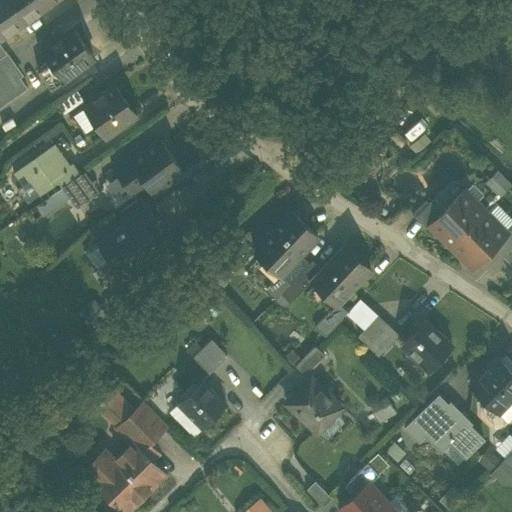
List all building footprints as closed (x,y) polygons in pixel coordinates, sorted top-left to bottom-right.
[(0,0),(0,35),(1,37),(24,21),(9,0),(0,0)] [(9,0),(24,21),(53,0),(9,0)] [(42,49),(50,61),(62,79),(93,57),(72,27),(55,39),(51,33),(37,43),(42,49)] [(0,84),(10,99),(26,87),(11,66),(15,64),(6,52),(0,56),(0,84)] [(97,123),(105,135),(136,113),(115,83),(84,105),(97,123)] [(10,99),(0,84),(0,105),(2,104),(3,105),(10,99)] [(84,99),(76,88),(57,102),(64,113),(84,99)] [(85,132),(97,123),(84,105),(72,113),(85,132)] [(424,132),(409,146),(415,154),(431,140),(424,132)] [(143,181),(151,192),(174,175),(183,169),(179,163),(160,137),(143,150),(140,145),(111,165),(130,191),(143,181)] [(29,180),(39,194),(57,181),(61,186),(80,173),(72,162),(70,164),(55,143),(15,172),(23,184),(29,180)] [(174,175),(181,184),(207,164),(197,150),(179,163),(183,169),(174,175)] [(511,184),(511,181),(498,168),(484,182),(500,197),(511,184)] [(85,169),(80,173),(88,183),(85,185),(69,197),(76,207),(100,190),(85,169)] [(61,186),(69,197),(85,185),(88,183),(80,173),(61,186)] [(473,181),(464,189),(475,201),(484,192),(473,181)] [(44,215),(69,197),(61,186),(36,204),(44,215)] [(430,224),(451,245),(485,211),(475,201),(464,189),(445,209),(430,224)] [(124,225),(130,233),(143,224),(146,229),(158,220),(142,197),(116,216),(123,226),(124,225)] [(416,215),(427,226),(430,224),(445,209),(434,197),(416,215)] [(511,216),(496,200),(485,211),(506,232),(511,226),(511,216)] [(260,266),(274,280),(280,274),(281,274),(300,254),(318,235),(291,210),(254,249),(265,260),(260,266)] [(506,232),(485,211),(451,245),(472,266),(493,245),(506,232)] [(111,262),(124,281),(140,270),(137,266),(161,249),(146,229),(143,224),(130,233),(124,225),(123,226),(104,240),(98,244),(108,259),(107,260),(109,263),(111,262)] [(493,245),(503,255),(511,245),(511,226),(506,232),(493,245)] [(323,284),(339,301),(340,301),(370,269),(345,245),(330,262),(328,260),(321,267),(311,279),(312,280),(320,287),(323,284)] [(511,245),(503,255),(511,264),(511,245)] [(290,283),(292,281),(309,263),(300,254),(281,274),(290,283)] [(313,259),(309,263),(292,281),(301,290),(312,280),(311,279),(321,267),(313,259)] [(280,274),(274,280),(266,288),(276,298),(290,283),(281,274),(280,274)] [(290,283),(276,298),(285,307),(301,290),(292,281),(290,283)] [(94,327),(108,315),(94,297),(80,309),(94,327)] [(360,298),(348,310),(346,312),(364,329),(378,314),(360,298)] [(346,312),(348,310),(338,302),(329,311),(338,320),(346,312)] [(338,320),(329,311),(328,311),(314,326),(324,335),(338,320)] [(361,332),(371,342),(388,324),(378,314),(364,329),(361,332)] [(401,344),(427,369),(452,343),(426,318),(401,344)] [(398,334),(388,324),(371,342),(382,352),(398,334)] [(203,346),(219,362),(228,353),(212,337),(203,346)] [(295,365),(305,374),(324,354),(315,345),(295,365)] [(194,356),(209,372),(219,362),(203,346),(194,356)] [(470,383),(498,410),(511,397),(511,394),(511,369),(497,355),(470,383)] [(286,402),(317,431),(319,429),(340,407),(342,405),(322,386),(321,387),(310,377),(286,402)] [(201,378),(178,400),(202,425),(225,402),(201,378)] [(132,413),(137,408),(114,386),(95,405),(116,426),(124,417),(130,412),(132,413)] [(450,441),(465,455),(483,437),(468,423),(470,421),(449,401),(447,403),(438,393),(405,427),(419,440),(425,433),(433,425),(450,441)] [(397,413),(387,395),(370,404),(379,422),(397,413)] [(511,397),(498,410),(507,419),(511,413),(511,397)] [(124,417),(149,443),(168,424),(145,400),(137,408),(132,413),(130,412),(124,417)] [(194,433),(202,425),(178,400),(170,409),(194,433)] [(340,407),(319,429),(329,438),(349,416),(340,407)] [(116,426),(131,441),(132,439),(142,449),(149,443),(124,417),(116,426)] [(433,425),(425,433),(441,449),(450,441),(433,425)] [(165,472),(142,449),(132,439),(131,441),(114,458),(94,477),(110,493),(108,494),(125,511),(165,472)] [(406,452),(394,440),(385,449),(397,461),(406,452)] [(465,455),(450,441),(441,449),(457,464),(465,455)] [(488,471),(500,459),(488,447),(476,459),(488,471)] [(94,477),(114,458),(104,448),(84,468),(94,478),(94,477)] [(378,451),(367,461),(378,473),(389,463),(378,451)] [(511,464),(504,457),(491,471),(503,483),(511,484),(511,483),(511,464)] [(345,484),(354,494),(367,482),(368,483),(378,473),(367,461),(345,484)] [(307,489),(323,506),(331,497),(315,481),(307,489)] [(339,508),(343,511),(394,511),(395,511),(386,502),(368,483),(367,482),(354,494),(339,508)] [(453,484),(438,499),(449,509),(463,494),(453,484)] [(0,511),(11,501),(0,489),(0,511)] [(395,494),(386,502),(395,511),(404,503),(395,494)] [(240,511),(273,511),(274,511),(261,495),(240,511)]
